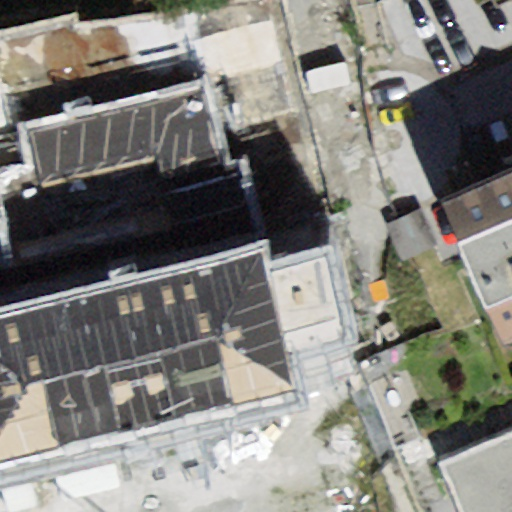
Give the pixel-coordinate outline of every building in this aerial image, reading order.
[(511,0),(457,0),(484,55),(511,41),(511,0)] [(205,85),(28,130),(43,188),(220,143),(205,85)] [(511,140),(405,190),(484,359),(511,346),(511,140)] [(263,242),(0,308),(0,474),(302,397),(263,242)] [(511,511),(511,401),(414,447),(441,511),(511,511)]
